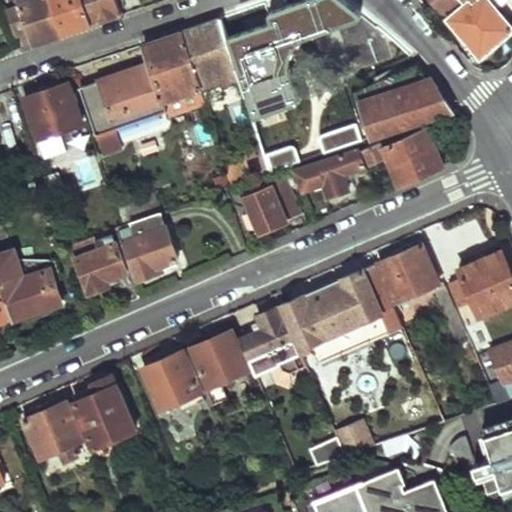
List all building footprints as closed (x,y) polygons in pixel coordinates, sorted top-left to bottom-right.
[(17,0),(19,5),(32,43),(61,33),(49,0),(17,0)] [(90,23),(81,0),(49,0),(61,33),(90,23)] [(119,12),(115,0),(81,0),(90,23),(119,12)] [(464,0),(432,0),(443,16),(446,14),(464,0)] [(499,0),(464,0),(446,14),(451,21),(477,55),(511,27),(511,23),(496,3),(499,0)] [(4,11),(13,35),(27,31),(19,5),(4,11)] [(429,75),(417,62),(354,87),(366,121),(290,146),(283,125),(278,127),(271,105),(278,102),(291,97),(286,82),(300,76),(295,62),(279,67),(283,82),(267,88),(242,10),(221,17),(241,76),(268,158),(271,170),(452,108),(443,93),(438,86),(435,82),(429,75)] [(241,76),(221,17),(182,30),(197,73),(218,67),(224,82),(241,76)] [(197,73),(182,30),(145,42),(150,60),(163,98),(200,85),(197,73)] [(364,51),(348,56),(354,74),(393,61),(390,50),(387,42),(363,49),(364,51)] [(163,98),(150,60),(80,85),(92,119),(105,115),(108,123),(131,114),(134,119),(154,112),(156,117),(168,113),(163,98)] [(82,120),(68,80),(24,95),(38,135),(45,155),(67,148),(60,128),(82,120)] [(283,125),(287,124),(278,102),(271,105),(278,127),(283,125)] [(99,150),(119,148),(117,125),(96,127),(99,150)] [(443,164),(427,128),(382,145),(381,141),(366,147),(370,158),(388,151),(401,183),(443,164)] [(358,145),(297,167),(304,187),(327,180),(332,193),(352,186),(345,166),(364,159),(358,145)] [(271,170),(268,158),(229,171),(233,183),(271,170)] [(301,210),(288,171),(239,187),(254,227),(301,210)] [(163,209),(159,200),(151,203),(148,196),(119,206),(124,224),(162,209),(163,209)] [(483,233),(508,235),(510,210),(485,208),(483,233)] [(181,259),(162,209),(124,224),(117,227),(122,241),(126,240),(138,278),(160,271),(158,267),(181,259)] [(129,270),(114,228),(68,245),(73,257),(78,255),(90,289),(112,283),(109,277),(129,270)] [(440,281),(423,242),(380,261),(397,299),(440,281)] [(511,297),(511,268),(503,248),(461,266),(464,275),(450,281),(460,304),(474,299),(479,312),(511,297)] [(13,249),(0,253),(0,277),(14,318),(60,301),(47,267),(23,275),(13,249)] [(405,326),(377,262),(343,277),(346,282),(311,297),(308,293),(281,304),(281,305),(303,352),(317,346),(315,341),(360,323),(362,328),(367,326),(372,339),(405,326)] [(0,323),(14,318),(0,277),(0,323)] [(457,337),(467,332),(448,289),(438,294),(447,313),(448,313),(450,317),(448,318),(457,337)] [(303,352),(281,305),(279,305),(259,313),(265,326),(243,336),(252,357),(250,358),(257,374),(278,366),(282,375),(308,363),(303,352)] [(317,346),(323,360),(372,339),(367,326),(362,328),(360,323),(315,341),(317,346)] [(251,368),(233,328),(193,346),(210,386),(251,368)] [(511,342),(492,350),(506,382),(492,387),(498,403),(511,398),(511,342)] [(203,389),(186,349),(146,367),(163,407),(179,399),(198,391),(203,389)] [(136,427),(112,374),(95,382),(99,391),(76,402),(95,445),(136,427)] [(214,402),(207,387),(203,389),(198,391),(202,399),(205,406),(214,402)] [(198,391),(179,399),(183,408),(202,399),(198,391)] [(81,439),(65,401),(25,419),(42,456),(81,439)] [(511,417),(483,427),(485,434),(511,425),(511,417)] [(363,419),(337,431),(339,435),(347,454),(374,445),(363,419)] [(511,425),(485,434),(493,458),(474,464),(479,479),(486,476),(491,492),(503,488),(506,495),(511,493),(511,425)] [(339,435),(308,448),(315,465),(347,454),(339,435)] [(466,435),(454,442),(474,457),(466,435)] [(450,511),(436,477),(406,489),(399,492),(397,487),(404,483),(407,482),(400,466),(315,501),(319,511),(268,511),(269,511),(267,511),(450,511)] [(404,483),(397,487),(399,492),(406,489),(404,483)]
